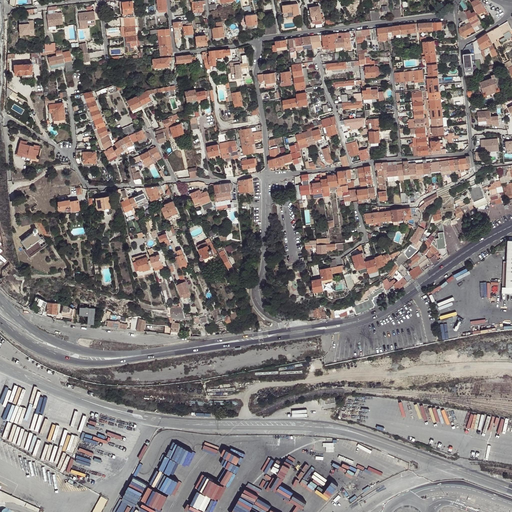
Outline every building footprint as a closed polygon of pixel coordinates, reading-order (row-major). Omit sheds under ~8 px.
[(167,8),(165,0),(156,0),(158,9),(167,8)] [(201,1),(192,2),(192,5),(193,8),(193,11),(195,11),(195,12),(203,11),(203,10),(206,9),(205,0),(201,1)] [(484,6),(480,0),(475,0),(471,2),(476,11),(484,6)] [(132,1),(123,2),(122,2),(123,7),(123,13),(133,12),(134,12),(132,1)] [(283,4),(284,15),(294,14),(299,14),(298,3),(283,4)] [(315,23),(315,24),(322,23),(322,22),(324,22),(323,19),(321,19),(319,6),(309,8),(312,24),(315,23)] [(486,9),(484,6),(476,11),(478,14),(486,9)] [(400,8),(391,9),(393,18),(401,17),(400,8)] [(78,13),(79,24),(87,23),(87,24),(95,23),(94,11),(78,13)] [(46,14),(47,25),(55,24),(62,23),(61,12),(46,14)] [(465,20),(468,18),(467,16),(465,12),(460,16),(463,21),(465,20)] [(473,27),(481,23),(478,17),(476,18),(474,15),(472,15),(472,13),(467,16),(468,18),(469,20),(470,22),(473,27)] [(256,14),(246,15),(246,18),(248,28),(259,26),(258,19),(256,19),(256,14)] [(124,17),(125,26),(135,25),(135,23),(134,17),(134,16),(124,17)] [(326,19),(327,26),(335,25),(334,17),(326,19)] [(203,25),(202,23),(195,24),(194,18),(192,18),(193,20),(193,25),(193,27),(203,25)] [(27,23),(18,23),(18,34),(28,33),(28,35),(33,34),(32,20),(27,20),(27,23)] [(186,34),(193,34),(192,25),(193,25),(193,20),(182,21),(182,24),(188,23),(188,25),(184,26),(185,35),(186,34)] [(508,21),(499,26),(501,30),(503,34),(511,30),(508,21)] [(433,30),(432,22),(419,23),(419,32),(428,31),(428,30),(433,30)] [(442,22),(432,22),(433,30),(442,29),(442,22)] [(464,36),(475,30),(473,27),(470,22),(460,28),(460,34),(464,36)] [(409,24),(400,26),(400,34),(405,34),(410,33),(416,32),(415,24),(409,24)] [(125,26),(126,36),(136,35),(136,34),(135,27),(135,25),(125,26)] [(278,33),(276,25),(268,25),(268,27),(264,28),(266,35),(278,33)] [(499,26),(487,33),(489,37),(491,36),(501,30),(499,26)] [(212,28),(214,38),(224,37),(224,30),(223,28),(223,27),(216,28),(212,28)] [(379,38),(388,37),(388,36),(387,27),(378,28),(379,38)] [(357,31),(358,44),(363,44),(363,43),(363,37),(371,36),(370,29),(357,31)] [(491,36),(489,37),(492,43),(492,44),(497,42),(495,39),(503,34),(501,30),(491,36)] [(511,35),(510,31),(499,38),(502,43),(511,37),(511,35)] [(334,33),(336,48),(341,47),(343,47),(345,46),(351,46),(350,32),(334,33)] [(335,48),(336,48),(334,33),(322,35),(323,41),(324,49),(331,48),(335,48)] [(477,40),(482,49),(492,43),(489,37),(487,33),(477,40)] [(171,44),(170,34),(161,35),(162,45),(171,44)] [(136,35),(126,36),(127,46),(133,45),(137,45),(136,36),(136,35)] [(206,42),(206,37),(206,35),(196,36),(197,45),(196,45),(196,46),(197,47),(197,46),(197,45),(206,44),(206,45),(207,45),(207,44),(206,42)] [(320,35),(310,36),(311,40),(312,44),(321,43),(320,41),(320,35)] [(311,40),(310,36),(303,37),(303,45),(310,45),(312,44),(311,40)] [(296,46),(303,45),(303,37),(295,38),(296,46)] [(436,52),(435,41),(434,41),(428,41),(426,41),(423,42),(424,53),(426,53),(436,52)] [(45,42),(46,51),(56,49),(56,42),(45,42)] [(85,44),(78,46),(83,64),(90,62),(85,44)] [(172,54),(171,44),(162,45),(163,55),(172,54)] [(498,55),(493,46),(489,48),(493,57),(498,55)] [(56,51),(56,52),(57,55),(48,57),(50,64),(57,62),(72,59),(70,51),(62,53),(61,50),(56,51)] [(208,55),(203,56),(205,66),(205,69),(210,68),(209,65),(215,64),(214,57),(214,51),(209,51),(209,55),(208,55)] [(37,64),(41,63),(40,56),(40,52),(31,52),(31,59),(36,59),(37,64)] [(436,53),(436,52),(426,53),(427,62),(437,61),(436,53)] [(471,53),(463,53),(464,63),(465,76),(473,75),(473,71),(471,53)] [(360,61),(360,64),(371,63),(371,65),(374,65),(374,60),(371,60),(371,59),(369,59),(369,56),(365,56),(365,54),(359,54),(360,61)] [(231,74),(236,74),(236,78),(241,77),(241,73),(248,72),(245,55),(240,55),(242,63),(240,64),(240,62),(234,63),(235,67),(231,67),(231,74)] [(168,57),(152,59),(153,67),(169,66),(168,57)] [(511,63),(510,60),(503,64),(504,66),(506,69),(509,67),(511,66),(511,65),(511,63)] [(22,74),(33,73),(32,63),(29,63),(29,61),(24,62),(24,63),(22,63),(22,62),(17,63),(17,64),(14,64),(15,74),(22,74)] [(303,68),(302,64),(293,65),(293,67),(293,69),(293,70),(293,71),(294,77),(304,76),(303,68)] [(430,78),(438,77),(437,64),(429,65),(428,65),(428,66),(430,78)] [(375,66),(366,67),(367,77),(376,76),(378,76),(380,73),(380,69),(377,66),(375,66)] [(418,70),(418,67),(413,68),(413,69),(413,71),(414,80),(418,79),(419,82),(424,81),(422,69),(418,70)] [(291,71),(282,72),(283,82),(292,81),(291,72),(291,71)] [(405,81),(414,80),(413,71),(404,72),(405,81)] [(403,81),(405,81),(404,72),(395,73),(396,82),(398,82),(403,81)] [(275,73),(265,74),(266,83),(267,86),(276,85),(275,73)] [(304,76),(294,77),(296,86),(296,88),(305,87),(305,86),(304,77),(304,76)] [(484,93),(487,92),(497,88),(499,87),(495,77),(493,78),(480,82),(484,93)] [(440,91),(439,84),(428,85),(428,87),(429,92),(440,91)] [(367,90),(363,90),(363,99),(364,102),(379,101),(379,100),(380,100),(384,99),(383,91),(381,91),(381,89),(378,89),(378,87),(371,87),(367,87),(367,90)] [(227,89),(229,98),(231,98),(232,101),(233,101),(234,104),(235,104),(235,103),(243,101),(241,91),(237,92),(236,90),(233,91),(234,97),(231,97),(230,88),(227,89)] [(196,92),(195,91),(195,89),(185,91),(187,104),(197,102),(196,92)] [(205,90),(196,92),(197,102),(207,100),(205,90)] [(95,100),(91,91),(83,93),(84,94),(87,102),(95,100)] [(137,96),(141,105),(146,103),(151,100),(148,94),(147,91),(137,96)] [(440,98),(440,91),(429,92),(430,99),(440,98)] [(413,98),(413,102),(423,101),(422,92),(412,93),(413,98)] [(306,93),(297,94),(298,97),(298,98),(299,105),(308,104),(306,93)] [(133,109),(141,105),(137,96),(127,101),(131,110),(133,109)] [(285,108),(299,105),(298,98),(283,100),(285,108)] [(441,107),(440,98),(430,99),(430,101),(430,108),(441,107)] [(98,108),(95,100),(87,102),(87,103),(90,111),(98,108)] [(413,102),(414,111),(423,110),(423,101),(413,102)] [(52,111),(53,119),(54,123),(65,122),(63,103),(49,104),(50,111),(52,111)] [(442,118),(441,107),(430,108),(432,119),(442,118)] [(101,117),(98,108),(90,111),(93,119),(101,117)] [(414,111),(415,119),(424,118),(423,110),(414,111)] [(487,121),(487,123),(487,124),(499,123),(498,116),(491,117),(490,111),(477,112),(478,121),(487,121)] [(170,122),(171,124),(174,123),(176,123),(174,120),(179,118),(177,114),(168,117),(168,118),(170,122)] [(335,116),(328,118),(330,125),(334,124),(337,123),(335,116)] [(105,126),(101,117),(93,119),(97,128),(105,126)] [(364,117),(345,120),(345,124),(346,126),(350,125),(363,123),(364,123),(364,121),(364,117)] [(322,121),(323,124),(324,127),(326,127),(330,125),(328,118),(322,120),(322,121)] [(379,130),(380,130),(379,118),(368,119),(369,120),(366,120),(366,121),(366,124),(369,124),(369,128),(370,131),(379,130)] [(424,118),(415,119),(412,119),(409,119),(409,125),(409,128),(425,127),(424,118)] [(443,127),(442,118),(432,119),(432,121),(432,128),(443,127)] [(181,125),(180,123),(170,126),(173,136),(174,135),(182,133),(183,133),(181,125)] [(334,124),(330,125),(326,127),(326,129),(327,132),(329,139),(338,137),(335,128),(334,124)] [(123,129),(125,135),(127,134),(133,131),(135,131),(133,125),(123,129)] [(108,134),(105,126),(97,128),(100,138),(108,134)] [(444,134),(443,127),(432,128),(433,132),(433,135),(444,134)] [(241,138),(251,137),(249,128),(240,130),(241,138)] [(416,133),(417,138),(426,137),(425,128),(412,129),(412,133),(416,133)] [(142,129),(134,133),(135,135),(138,140),(145,136),(144,133),(142,129)] [(313,131),(312,131),(315,141),(318,140),(323,138),(320,131),(320,130),(320,129),(313,131)] [(312,130),(305,132),(308,143),(315,141),(312,131),(312,130)] [(380,141),(379,130),(370,131),(371,138),(371,141),(371,142),(378,141),(380,141)] [(133,131),(127,134),(127,136),(129,138),(130,140),(132,143),(138,140),(135,135),(134,133),(133,131)] [(164,132),(156,135),(159,143),(166,141),(164,132)] [(305,132),(296,135),(299,144),(300,146),(308,143),(305,132)] [(112,144),(108,134),(100,138),(105,149),(112,144)] [(126,136),(122,139),(126,148),(133,145),(132,143),(130,140),(129,138),(127,136),(126,136)] [(284,143),(282,136),(269,140),(269,146),(275,145),(275,144),(284,143)] [(252,145),(251,137),(241,138),(243,147),(252,145)] [(415,147),(415,146),(427,145),(426,137),(417,138),(417,142),(414,142),(415,147)] [(121,139),(118,141),(123,150),(125,152),(128,150),(126,148),(122,139),(121,139)] [(498,139),(481,141),(482,153),(482,155),(487,155),(486,152),(499,151),(498,139)] [(236,140),(227,142),(229,152),(237,150),(236,140)] [(437,149),(440,149),(440,140),(438,141),(435,141),(433,141),(431,141),(431,145),(432,150),(437,149)] [(118,141),(114,144),(116,148),(114,151),(116,155),(121,151),(123,150),(118,141)] [(227,142),(219,144),(220,149),(221,152),(221,154),(229,152),(227,142)] [(352,163),(361,160),(359,153),(359,152),(356,142),(355,142),(347,144),(352,163)] [(23,156),(36,159),(37,160),(39,150),(33,149),(34,146),(26,144),(20,143),(17,155),(23,156)] [(116,148),(114,144),(111,146),(111,147),(104,151),(108,159),(109,159),(116,155),(114,151),(116,148)] [(254,153),(252,145),(243,147),(244,155),(254,153)] [(293,153),(291,153),(293,159),(298,158),(302,157),(300,151),(298,151),(296,145),(291,146),(293,153)] [(419,155),(428,154),(428,153),(427,145),(415,146),(415,150),(418,149),(419,155)] [(151,149),(148,151),(152,159),(155,157),(157,159),(158,159),(161,158),(161,157),(156,147),(155,147),(151,149)] [(329,147),(323,149),(326,160),(332,158),(329,147)] [(361,160),(370,158),(369,148),(360,150),(360,152),(359,152),(359,153),(361,160)] [(270,150),(271,158),(280,156),(278,149),(270,150)] [(148,151),(140,155),(144,163),(152,159),(148,151)] [(88,152),(83,152),(83,163),(85,163),(95,162),(96,162),(95,152),(88,152)] [(291,153),(287,154),(283,155),(285,162),(287,162),(291,161),(293,160),(293,159),(291,153)] [(349,165),(346,154),(344,154),(345,156),(341,157),(343,166),(349,165)] [(285,162),(283,155),(276,157),(278,164),(285,162)] [(278,164),(276,157),(269,159),(270,167),(275,165),(278,164)] [(242,161),(244,169),(248,168),(255,166),(254,158),(242,161)] [(466,158),(458,159),(460,168),(463,168),(468,167),(466,158)] [(430,159),(431,163),(431,172),(435,172),(441,171),(440,162),(439,159),(430,159)] [(449,160),(440,162),(441,171),(451,170),(449,160)] [(397,162),(397,165),(398,175),(398,180),(405,179),(404,175),(403,162),(397,162)] [(388,163),(383,163),(384,168),(384,175),(385,177),(392,176),(398,175),(397,165),(389,166),(388,163)] [(366,176),(368,183),(369,183),(373,183),(373,180),(371,166),(365,167),(366,176)] [(347,182),(348,182),(348,179),(348,178),(347,170),(338,171),(339,175),(340,184),(347,182)] [(328,179),(329,187),(333,186),(334,186),(338,186),(336,175),(335,175),(332,175),(328,176),(328,177),(328,179)] [(488,178),(487,176),(480,182),(483,188),(491,184),(490,180),(488,178)] [(253,190),(252,178),(239,181),(239,183),(239,192),(253,190)] [(331,196),(330,191),(329,187),(328,179),(321,180),(322,182),(324,197),(331,196)] [(492,205),(503,202),(503,199),(498,181),(494,182),(488,191),(491,199),(490,200),(492,205)] [(324,197),(322,182),(316,183),(313,183),(313,184),(314,193),(314,194),(322,193),(323,197),(324,197)] [(387,190),(385,182),(380,183),(381,190),(378,190),(378,192),(379,192),(381,191),(387,190)] [(506,195),(511,193),(511,182),(503,185),(506,195)] [(169,188),(171,193),(172,192),(175,200),(179,198),(173,183),(167,184),(169,188)] [(229,183),(220,184),(222,192),(231,191),(230,187),(229,183)] [(311,198),(311,194),(310,185),(304,186),(300,186),(300,191),(301,195),(307,194),(308,198),(311,198)] [(339,195),(344,194),(343,191),(348,190),(348,185),(340,186),(337,187),(337,189),(339,195)] [(485,196),(480,185),(469,190),(474,202),(485,196)] [(156,186),(146,187),(148,194),(151,200),(153,200),(161,196),(160,195),(156,186)] [(368,188),(358,189),(358,194),(358,195),(357,195),(358,199),(359,201),(359,202),(363,202),(362,199),(364,198),(364,199),(365,199),(365,198),(367,198),(367,202),(371,201),(370,198),(368,188)] [(204,201),(211,199),(208,191),(202,193),(200,189),(191,192),(195,205),(201,203),(200,201),(203,200),(204,201)] [(344,194),(345,201),(351,200),(350,194),(355,194),(354,189),(348,190),(343,191),(344,194)] [(358,189),(354,189),(355,194),(350,194),(351,200),(358,199),(357,195),(358,195),(358,194),(358,189)] [(387,191),(387,190),(381,191),(379,192),(380,200),(388,199),(387,194),(387,191)] [(231,191),(222,192),(216,194),(217,202),(232,199),(232,198),(231,191)] [(139,207),(149,202),(144,192),(138,195),(136,195),(134,197),(139,207)] [(401,204),(400,193),(393,193),(394,204),(401,204)] [(437,193),(425,200),(426,202),(428,205),(438,195),(437,193)] [(98,208),(111,206),(110,196),(96,198),(98,208)] [(134,208),(134,209),(139,207),(134,197),(129,199),(134,208)] [(131,209),(134,208),(129,199),(121,202),(125,212),(131,209)] [(488,203),(486,199),(475,204),(476,207),(488,203)] [(71,210),(79,209),(78,200),(70,202),(70,200),(58,202),(60,209),(66,208),(67,211),(71,210)] [(166,204),(164,205),(165,206),(161,207),(164,215),(169,214),(169,215),(170,215),(177,211),(173,201),(166,204)] [(476,207),(478,211),(483,209),(489,206),(488,203),(476,207)] [(464,214),(466,217),(475,212),(472,205),(470,205),(471,206),(463,210),(465,213),(464,214)] [(456,218),(457,223),(466,217),(464,214),(460,207),(455,209),(456,218)] [(411,208),(403,209),(404,219),(412,218),(412,215),(411,208)] [(404,219),(403,209),(392,210),(392,211),(393,220),(404,219)] [(440,210),(434,211),(430,222),(434,223),(434,221),(434,215),(441,213),(440,210)] [(372,222),(374,222),(373,213),(364,214),(367,223),(372,222)] [(47,232),(41,223),(38,225),(39,226),(44,234),(47,232)] [(446,248),(443,230),(443,225),(441,228),(436,236),(439,237),(439,238),(436,239),(437,240),(437,244),(438,246),(438,249),(446,248)] [(29,258),(46,245),(36,232),(37,232),(38,230),(37,229),(36,228),(35,228),(33,229),(33,230),(34,232),(22,241),(27,248),(24,251),(29,258)] [(411,241),(412,241),(416,243),(417,244),(421,237),(423,233),(416,230),(413,237),(411,241)] [(164,240),(168,238),(166,233),(159,236),(161,242),(164,240)] [(421,245),(426,235),(424,234),(422,237),(421,237),(417,244),(419,245),(421,245)] [(432,237),(431,236),(429,239),(424,245),(429,249),(432,244),(433,242),(433,241),(434,239),(432,237)] [(210,239),(209,238),(207,242),(207,243),(212,254),(212,255),(215,254),(216,257),(219,256),(210,239)] [(207,243),(207,242),(198,246),(203,257),(204,257),(212,254),(207,243)] [(306,245),(306,248),(314,248),(318,247),(318,253),(327,252),(327,244),(318,245),(318,244),(317,244),(306,245)] [(432,244),(429,249),(433,254),(438,250),(438,249),(435,247),(432,244)] [(194,245),(203,264),(205,263),(204,259),(203,260),(201,259),(201,258),(201,257),(203,257),(198,246),(194,245)] [(411,257),(418,249),(415,247),(413,247),(410,245),(409,246),(406,250),(404,252),(408,258),(411,257)] [(429,249),(424,245),(420,251),(426,254),(429,249)] [(447,254),(446,248),(438,249),(438,250),(440,252),(443,257),(447,254)] [(176,257),(179,265),(187,262),(181,249),(177,251),(179,255),(176,257)] [(433,254),(429,249),(426,254),(427,254),(430,259),(433,257),(434,256),(433,254)] [(224,250),(219,252),(227,268),(229,267),(232,265),(224,250)] [(439,253),(440,252),(438,250),(433,254),(434,256),(438,260),(442,257),(439,253)] [(426,254),(420,251),(416,254),(420,259),(426,254)] [(395,259),(394,262),(396,263),(399,266),(401,264),(404,261),(408,258),(404,252),(395,259)] [(366,262),(365,262),(364,259),(363,254),(362,253),(353,256),(357,270),(363,268),(368,267),(366,262)] [(151,257),(155,270),(163,267),(159,254),(151,257)] [(420,259),(416,254),(404,265),(408,270),(420,259)] [(381,255),(375,258),(375,259),(378,267),(385,264),(385,263),(382,256),(381,255)] [(424,271),(432,265),(425,255),(409,268),(411,271),(419,265),(424,271)] [(144,258),(138,260),(138,262),(140,269),(143,268),(144,270),(151,267),(148,257),(144,258)] [(369,270),(369,272),(378,270),(378,267),(375,259),(366,261),(366,262),(368,267),(369,270)] [(399,266),(396,263),(390,272),(392,276),(399,266)] [(421,273),(424,271),(419,265),(411,271),(409,272),(413,278),(421,273)] [(321,269),(323,279),(333,277),(331,267),(321,269)] [(408,283),(413,278),(409,272),(403,277),(408,283)] [(398,290),(408,283),(403,277),(399,280),(394,284),(397,289),(398,290)] [(312,280),(315,291),(324,290),(323,287),(323,283),(322,279),(312,280)] [(387,289),(393,284),(396,282),(394,280),(391,281),(390,282),(389,281),(384,286),(387,289)] [(182,293),(189,291),(186,282),(178,285),(182,293)] [(387,296),(396,289),(393,285),(393,284),(387,289),(385,290),(387,296)] [(351,300),(354,305),(355,304),(365,298),(365,297),(370,293),(370,292),(372,291),(371,289),(364,293),(351,300)] [(184,299),(191,296),(189,291),(182,293),(183,297),(184,299)] [(374,306),(386,298),(384,292),(382,294),(380,295),(376,298),(372,301),(374,306)] [(31,309),(42,315),(43,312),(45,306),(42,304),(44,300),(37,297),(31,309)] [(357,313),(374,306),(372,301),(372,299),(371,300),(363,303),(355,306),(357,313)] [(57,313),(58,304),(58,303),(49,302),(48,312),(57,313)] [(182,307),(181,302),(179,303),(179,305),(171,306),(171,307),(170,307),(171,314),(171,315),(171,316),(175,318),(177,318),(181,318),(185,318),(182,307)] [(74,309),(68,306),(64,305),(62,315),(72,317),(71,322),(75,323),(76,313),(73,313),(74,309)] [(96,308),(80,307),(79,314),(88,314),(87,322),(95,322),(96,308)] [(313,316),(314,316),(314,309),(305,310),(306,317),(313,316)] [(172,327),(172,330),(179,331),(180,324),(179,323),(175,323),(175,321),(173,321),(173,318),(169,316),(171,322),(173,322),(172,327)] [(137,331),(143,332),(146,321),(139,319),(139,321),(137,331)] [(234,332),(253,329),(253,324),(252,322),(247,323),(248,325),(237,329),(237,325),(235,326),(233,328),(234,332)] [(269,377),(268,370),(261,371),(263,378),(269,377)] [(264,473),(271,457),(241,444),(234,460),(264,473)] [(165,449),(160,463),(164,465),(159,478),(165,480),(169,467),(171,468),(176,453),(171,451),(165,449)] [(232,501),(239,487),(236,485),(243,471),(224,461),(209,490),(232,501)] [(314,511),(327,485),(304,474),(297,488),(310,494),(304,508),(285,499),(282,507),(279,505),(276,511),(314,511)] [(366,487),(370,481),(361,474),(356,480),(366,487)] [(191,511),(213,511),(196,503),(191,511)]
